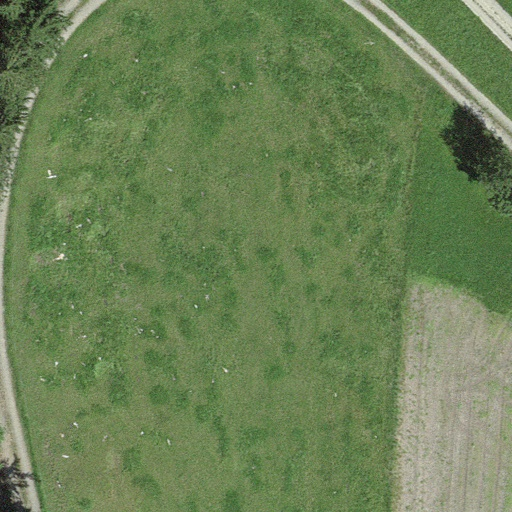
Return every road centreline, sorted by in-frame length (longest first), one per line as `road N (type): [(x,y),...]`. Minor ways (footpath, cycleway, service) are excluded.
road 1 (track): [(85,0),(40,62),(9,150),(0,224)]
road 2 (track): [(511,141),(353,0)]
road 3 (track): [(0,347),(24,511)]
